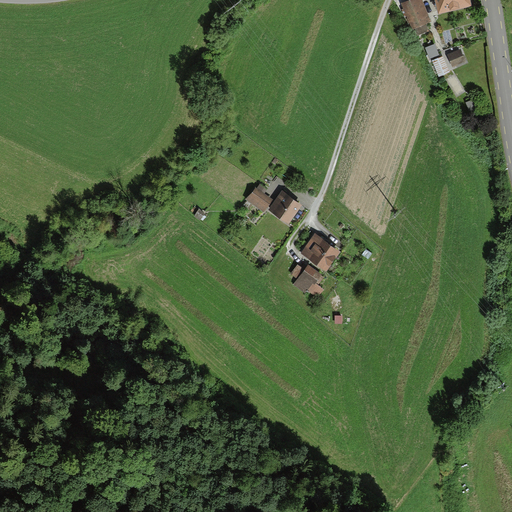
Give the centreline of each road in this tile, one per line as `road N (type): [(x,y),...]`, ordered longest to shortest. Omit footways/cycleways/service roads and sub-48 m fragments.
road 1 (track): [(0,308),(180,413),(275,511)]
road 2 (tertiary): [(489,0),(511,153)]
